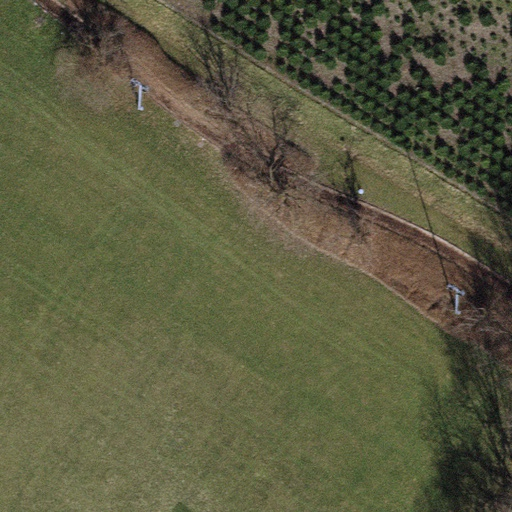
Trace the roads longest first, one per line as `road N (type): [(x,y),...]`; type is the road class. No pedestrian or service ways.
road 1 (track): [(320,195),(37,0)]
road 2 (track): [(511,284),(320,195)]
